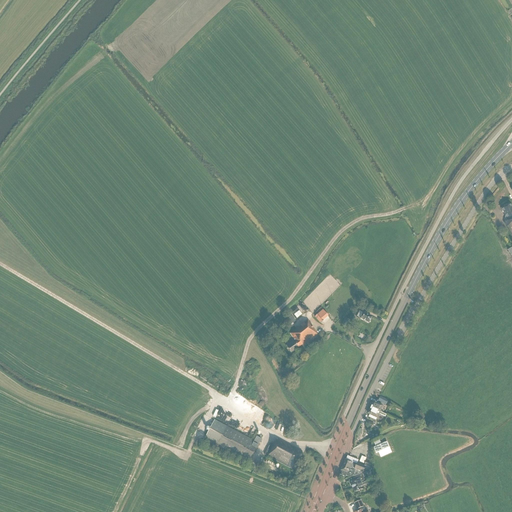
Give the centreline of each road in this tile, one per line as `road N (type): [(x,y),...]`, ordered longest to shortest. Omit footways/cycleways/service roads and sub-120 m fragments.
road 1 (unclassified): [(511,120),(451,196),(313,490)]
road 2 (primary): [(319,493),(434,244),(509,145)]
road 3 (unclassified): [(327,496),(418,301),(484,193),(511,166)]
road 4 (track): [(0,264),(267,432)]
road 5 (track): [(318,262),(248,342),(235,390),(210,413),(187,456),(151,441),(141,455)]
road 6 (track): [(145,442),(24,400),(0,382)]
